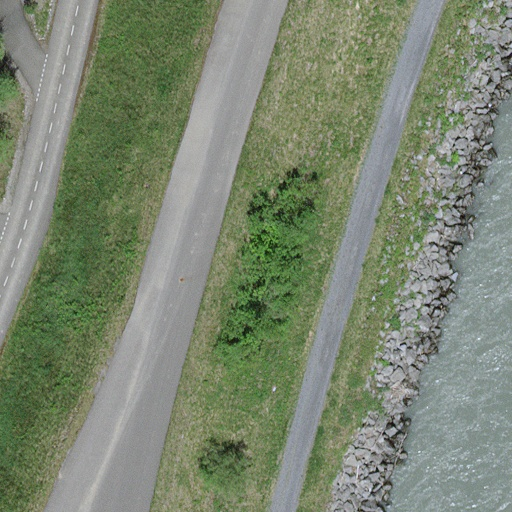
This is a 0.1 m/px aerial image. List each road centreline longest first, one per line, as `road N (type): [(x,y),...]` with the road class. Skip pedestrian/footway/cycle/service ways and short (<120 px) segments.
road 1 (track): [(265,0),(99,511)]
road 2 (track): [(289,511),(336,306),(432,0)]
